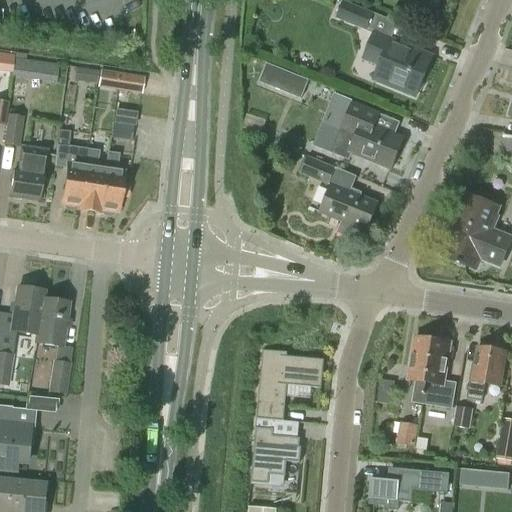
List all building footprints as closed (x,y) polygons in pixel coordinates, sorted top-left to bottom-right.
[(367,31),(374,15),(342,2),(336,18),(367,31)] [(432,57),(373,34),(365,54),(381,61),(373,81),(415,98),(417,94),(420,92),(424,83),(422,80),(432,57)] [(0,70),(14,71),(15,53),(0,52),(0,70)] [(59,80),(61,64),(16,60),(15,76),(59,80)] [(259,83),(300,100),(308,81),(266,65),(259,83)] [(119,76),(116,91),(142,95),(144,80),(119,76)] [(351,104),(341,130),(330,155),(348,162),(352,154),(392,170),(393,168),(392,168),(402,142),(403,143),(404,141),(373,129),(379,116),(351,104)] [(3,146),(18,149),(22,119),(7,117),(3,146)] [(109,140),(130,143),(133,127),(112,125),(109,140)] [(57,131),(55,147),(66,148),(68,132),(57,131)] [(511,136),(502,135),(500,152),(511,153),(511,136)] [(19,202),(21,200),(38,202),(45,152),(21,149),(18,174),(12,173),(8,198),(10,198),(12,202),(19,202)] [(78,211),(86,151),(76,149),(73,168),(67,167),(61,205),(64,206),(63,208),(66,211),(73,212),(76,210),(76,207),(78,208),(78,211)] [(98,214),(99,211),(98,211),(104,172),(97,171),(99,153),(86,151),(78,211),(98,214)] [(98,211),(99,211),(102,211),(101,214),(103,217),(110,218),(113,216),(114,213),(117,213),(119,197),(127,198),(128,189),(120,188),(122,175),(115,174),(118,155),(107,154),(104,172),(98,211)] [(307,157),(300,175),(328,186),(335,169),(307,157)] [(338,233),(356,241),(361,230),(365,231),(376,204),(331,186),(320,213),(343,222),(338,233)] [(467,195),(442,256),(475,270),(478,262),(500,271),(511,241),(511,237),(492,229),(497,217),(495,216),(498,208),(467,195)] [(10,333),(34,337),(41,293),(17,289),(10,333)] [(41,293),(34,337),(36,337),(34,345),(60,349),(67,305),(42,301),(43,293),(41,293)] [(415,339),(408,382),(414,383),(411,404),(414,404),(421,406),(423,406),(433,342),(415,339)] [(450,344),(433,342),(423,406),(451,411),(456,384),(444,382),(450,344)] [(474,366),(472,366),(469,383),(467,399),(482,402),(485,385),(499,388),(505,354),(477,349),(474,366)] [(262,352),(257,404),(285,407),(287,386),(321,389),(324,362),(282,358),(282,354),(262,352)] [(0,386),(8,388),(13,356),(0,353),(0,386)] [(52,362),(47,394),(65,397),(70,365),(52,362)] [(0,470),(14,472),(15,463),(27,464),(31,428),(11,426),(13,408),(0,406),(0,470)] [(452,428),(469,431),(472,410),(455,407),(452,428)] [(511,421),(502,420),(499,444),(511,445),(511,421)] [(414,448),(417,427),(410,426),(394,424),(392,434),(397,434),(395,446),(414,448)] [(255,429),(250,483),(251,483),(268,485),(268,476),(284,477),(286,463),(299,464),(301,448),(299,448),(299,439),(272,437),(273,430),(255,429)] [(428,451),(431,439),(418,436),(415,448),(428,451)] [(368,500),(368,506),(384,507),(383,511),(398,511),(399,503),(411,504),(412,492),(447,495),(449,475),(395,470),(394,482),(387,482),(370,480),(368,500)] [(509,475),(496,474),(494,487),(508,488),(509,475)] [(0,511),(41,511),(44,486),(0,482),(0,511)]
